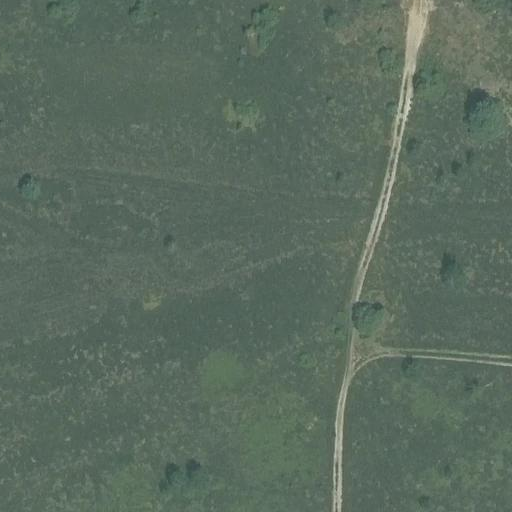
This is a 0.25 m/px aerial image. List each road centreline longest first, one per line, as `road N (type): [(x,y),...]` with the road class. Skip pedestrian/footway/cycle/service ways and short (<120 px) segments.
road 1 (track): [(337,511),(338,419),(352,314),(392,164),(422,0)]
road 2 (track): [(349,351),(511,359)]
